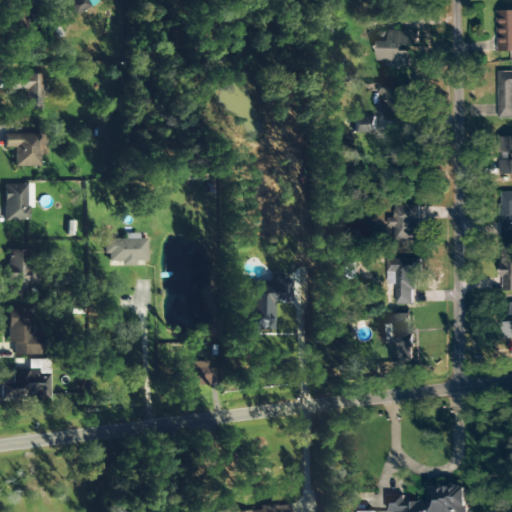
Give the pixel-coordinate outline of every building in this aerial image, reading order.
[(30,42),(30,26),(27,26),(26,0),(2,0),(3,30),(7,30),(8,42),(30,42)] [(72,17),(88,7),(84,0),(71,0),(64,4),(72,17)] [(498,52),(511,51),(511,11),(497,11),(498,52)] [(381,68),(410,67),(410,52),(403,52),(403,45),(419,45),(419,31),(389,31),(389,42),(380,42),(381,68)] [(498,118),(511,118),(511,72),(498,72),(498,118)] [(23,91),(24,97),(17,97),(18,110),(40,109),(40,74),(7,75),(8,91),(23,91)] [(378,84),(378,95),(385,95),(386,119),(410,118),(409,83),(378,84)] [(376,133),(376,117),(353,117),(353,133),(376,133)] [(12,167),(37,167),(36,133),(2,134),(2,148),(12,148),(12,167)] [(499,175),(511,175),(511,137),(499,137),(498,153),(511,153),(511,160),(499,160),(499,175)] [(2,221),(29,221),(29,184),(2,185),(2,221)] [(511,192),(501,193),(501,238),(511,237),(511,192)] [(420,206),(391,205),(390,241),(419,242),(420,206)] [(145,261),(145,239),(137,239),(137,234),(122,234),(122,239),(102,239),(103,262),(119,262),(119,267),(134,266),(134,261),(145,261)] [(511,243),(502,243),(502,292),(511,291),(511,243)] [(7,296),(25,295),(24,284),(34,283),(34,268),(27,268),(26,250),(5,250),(7,296)] [(412,305),(412,292),(415,292),(415,273),(422,273),(422,259),(387,259),(387,274),(389,274),(389,285),(395,285),(395,305),(412,305)] [(243,280),(243,329),(274,330),(274,304),(290,304),(290,281),(243,280)] [(505,340),(511,338),(511,302),(510,303),(511,322),(503,323),(505,340)] [(41,355),(41,334),(30,334),(30,309),(6,309),(6,343),(12,343),(12,355),(41,355)] [(390,363),(413,362),(412,314),(389,315),(390,363)] [(174,363),(174,386),(207,385),(207,362),(174,363)] [(0,397),(47,397),(47,371),(11,371),(11,383),(0,383),(0,397)] [(467,511),(467,502),(472,502),(472,486),(430,486),(430,502),(405,502),(405,496),(388,496),(388,511),(403,511),(402,511),(467,511)]
